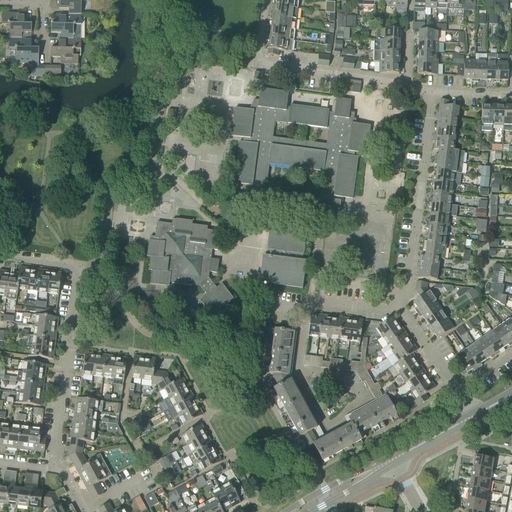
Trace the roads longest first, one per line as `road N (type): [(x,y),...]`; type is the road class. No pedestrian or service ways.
road 1 (residential): [(52,465),(78,268),(0,260)]
road 2 (residential): [(403,310),(431,92)]
road 3 (residential): [(407,83),(259,61),(268,0)]
road 4 (residential): [(296,370),(325,428),(361,400),(348,377)]
